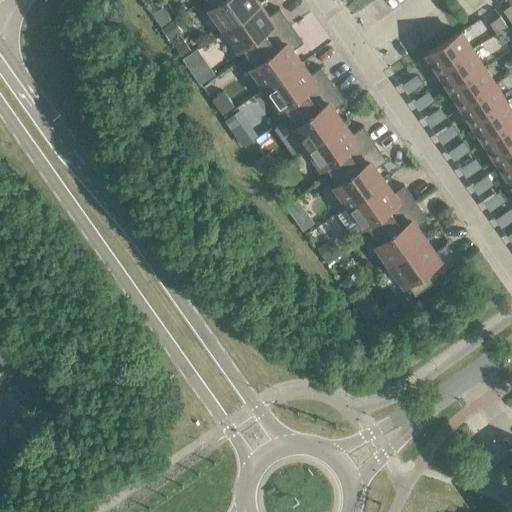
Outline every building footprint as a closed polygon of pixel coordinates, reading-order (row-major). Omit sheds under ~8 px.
[(203,0),(224,28),(260,3),(257,0),(203,0)] [(268,16),(260,3),(224,28),(244,58),(291,25),(290,24),(289,25),(280,11),(281,10),(279,8),(268,16)] [(506,26),(499,16),(489,23),(496,33),(506,26)] [(162,29),(169,39),(180,32),(173,21),(162,29)] [(292,26),(291,25),(244,58),(265,87),(301,62),(292,49),(303,42),(301,39),(300,40),(291,27),(292,26)] [(511,36),(511,33),(506,26),(496,33),(503,43),(511,36)] [(473,49),(461,31),(427,54),(439,72),(473,49)] [(174,45),(182,57),(191,51),(183,40),(174,45)] [(484,67),(473,49),(439,72),(450,89),(484,67)] [(195,53),(186,59),(192,68),(201,62),(195,53)] [(310,74),(301,62),(265,87),(286,117),(333,84),(332,83),(330,83),(321,70),(322,69),(321,67),(310,74)] [(495,84),(484,67),(450,89),(461,106),(495,84)] [(334,85),(333,84),(286,117),(307,147),(343,121),(334,109),(345,101),(343,99),(342,99),(332,86),(334,85)] [(506,101),(495,84),(461,106),(472,123),(506,101)] [(234,107),(223,91),(212,99),(223,115),(234,107)] [(511,121),(511,109),(506,101),(472,123),(483,140),(511,121)] [(352,134),(343,121),(307,147),(327,176),(374,143),(373,142),(372,143),(363,129),(364,129),(362,126),(352,134)] [(511,145),(511,121),(483,140),(495,157),(511,145)] [(252,138),(245,129),(237,134),(244,144),(252,138)] [(375,144),(374,143),(327,176),(348,205),(384,180),(375,168),(386,160),(384,157),(383,158),(374,145),(375,144)] [(511,170),(511,145),(495,157),(506,174),(511,170)] [(393,193),(384,180),(348,205),(369,235),(416,202),(415,201),(414,202),(404,188),(406,187),(404,185),(393,193)] [(306,212),(298,201),(289,207),(296,218),(306,212)] [(417,203),(416,202),(369,235),(390,264),(426,239),(417,226),(428,219),(426,216),(425,217),(415,204),(417,203)] [(434,251),(426,239),(390,264),(411,295),(458,262),(456,260),(455,260),(446,247),(447,246),(445,244),(434,251)] [(332,240),(319,249),(326,261),(340,251),(332,240)] [(353,287),(348,278),(341,282),(347,291),(353,287)] [(371,307),(362,313),(370,324),(378,318),(371,307)] [(9,360),(2,350),(0,351),(0,361),(2,365),(9,360)] [(22,380),(15,370),(9,375),(16,384),(22,380)] [(29,390),(22,380),(16,384),(23,394),(29,390)]
